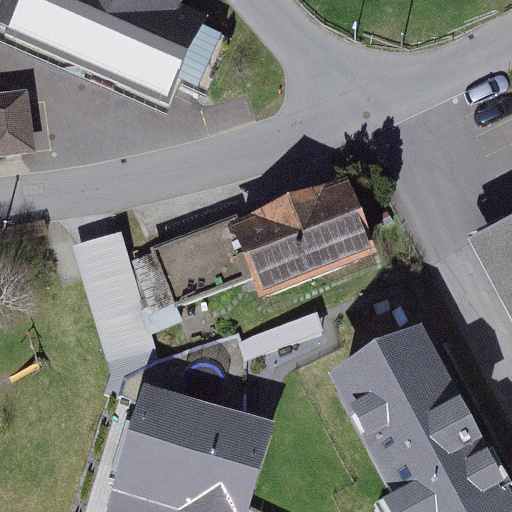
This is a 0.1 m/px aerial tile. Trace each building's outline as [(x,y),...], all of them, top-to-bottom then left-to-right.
[(195,1),(191,0),(0,0),(0,56),(170,124),(180,98),(204,107),(228,48),(209,41),(213,31),(187,21),(195,1)] [(27,101),(0,105),(0,171),(36,167),(27,101)] [(371,208),(255,251),(283,326),(399,284),(371,208)] [(119,235),(74,252),(117,369),(162,352),(119,235)] [(511,247),(489,261),(511,299),(511,247)] [(511,511),(511,484),(448,359),(349,409),(401,511),(511,511)] [(122,402),(90,511),(268,511),(286,449),(122,402)]
